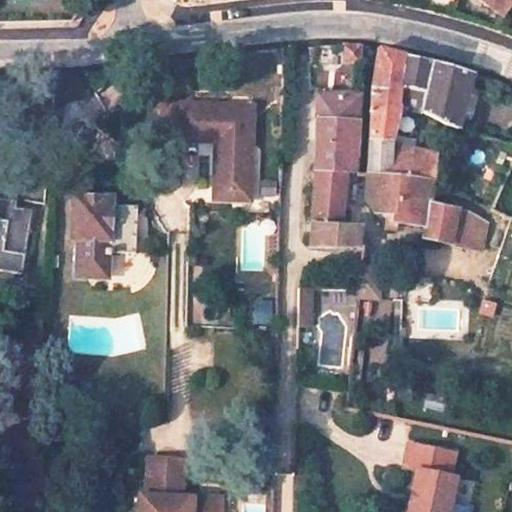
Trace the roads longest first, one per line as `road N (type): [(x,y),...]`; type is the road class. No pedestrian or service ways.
road 1 (tertiary): [(511,64),(454,40),(353,23),(131,43)]
road 2 (tertiary): [(131,43),(0,52)]
